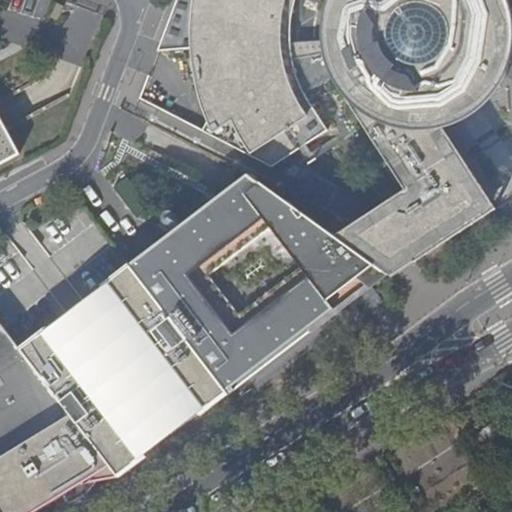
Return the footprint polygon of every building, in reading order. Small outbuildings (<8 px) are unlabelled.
[(202,133),(272,169),(328,132),(315,115),(306,100),(304,95),(333,80),(406,192),(375,212),(424,247),(493,207),(436,121),(449,117),(461,112),(463,114),(465,115),(468,115),(471,113),(473,109),(473,106),(472,105),(479,99),(486,91),(494,80),(497,74),(499,69),(503,57),(506,43),(506,37),(505,21),(503,13),(498,0),(329,0),(325,15),(324,23),(323,43),(291,45),(291,41),(290,28),(292,18),(295,0),(177,0),(157,53),(190,51),(194,80),(197,95),(200,106),(207,124),(202,133)] [(0,161),(16,153),(0,123),(0,161)] [(264,365),(356,296),(343,279),(350,274),(368,287),(385,275),(331,237),(240,172),(162,233),(264,365)] [(493,207),(424,247),(432,253),(496,210),(493,207)] [(403,262),(424,247),(375,212),(355,225),(348,229),(340,224),(331,237),(385,275),(403,262)] [(264,365),(162,233),(121,264),(122,265),(221,392),(224,395),(264,365)] [(221,392),(122,265),(97,283),(136,334),(134,336),(151,359),(193,413),(221,392)] [(356,296),(368,287),(350,274),(343,279),(356,296)] [(134,336),(94,285),(36,328),(76,380),(88,371),(105,394),(94,403),(135,456),(193,413),(151,359),(140,367),(123,344),(134,336)] [(36,328),(9,348),(104,469),(109,475),(135,456),(94,403),(105,394),(88,371),(76,380),(36,328)] [(0,336),(0,511),(35,511),(62,496),(56,487),(70,478),(76,488),(104,469),(9,348),(0,336)] [(151,359),(134,336),(123,344),(140,367),(151,359)]
